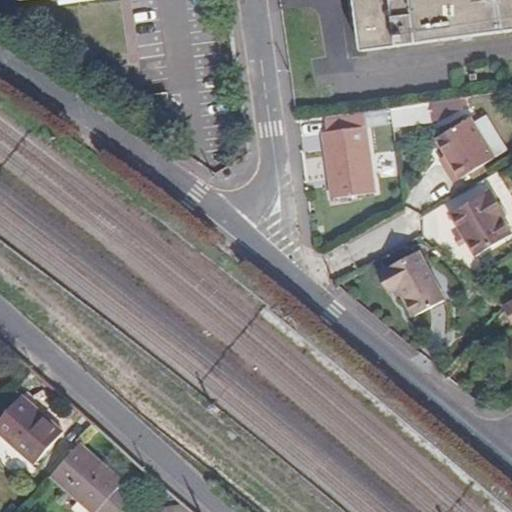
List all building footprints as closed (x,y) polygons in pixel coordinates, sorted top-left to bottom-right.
[(356,0),(363,52),(511,31),(511,0),(402,0),(403,2),(394,4),(393,0),(356,0)] [(110,81),(128,79),(127,66),(109,68),(110,81)] [(141,98),(143,116),(169,112),(167,95),(141,98)] [(465,100),(450,102),(453,111),(468,107),(465,100)] [(391,110),(392,127),(429,122),(428,105),(391,110)] [(368,113),(370,126),(380,125),(378,112),(368,113)] [(368,113),(346,116),(349,134),(324,136),(333,202),(375,197),(365,131),(370,130),(370,126),(368,113)] [(460,180),(493,159),(468,120),(435,141),(438,146),(426,154),(444,183),(457,175),(460,180)] [(510,233),(501,217),(496,209),(500,207),(489,189),(449,212),(475,254),(510,233)] [(496,209),(501,217),(504,214),(500,207),(496,209)] [(396,288),(399,286),(405,283),(409,290),(403,292),(416,314),(443,298),(416,251),(385,269),(396,288)] [(405,283),(399,286),(403,292),(409,290),(405,283)] [(511,297),(502,303),(511,321),(511,297)] [(0,433),(35,465),(64,433),(23,396),(0,421),(0,433)] [(97,511),(117,511),(130,498),(120,487),(123,483),(82,445),(52,477),(90,511),(96,511),(97,511)]
